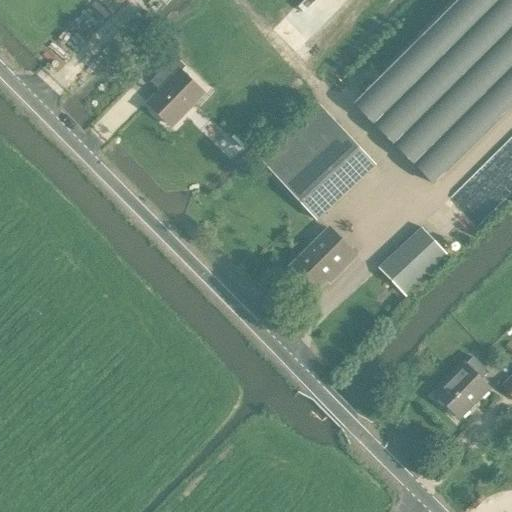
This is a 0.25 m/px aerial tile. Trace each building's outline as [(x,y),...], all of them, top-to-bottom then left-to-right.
[(511,0),(460,0),(355,105),(399,149),(434,185),(435,186),(511,109),(511,0)] [(172,127),(204,94),(181,71),(185,67),(176,57),(159,74),(168,83),(148,103),(172,127)] [(317,221),(376,166),(320,106),(261,160),(269,169),(317,221)] [(378,268),(403,295),(447,254),(422,228),(378,268)] [(333,274),(336,277),(357,256),(329,229),(290,268),(314,293),(333,274)] [(490,388),(481,379),(488,372),(473,357),(436,394),(459,419),(490,388)] [(511,374),(501,386),(511,396),(511,374)]
